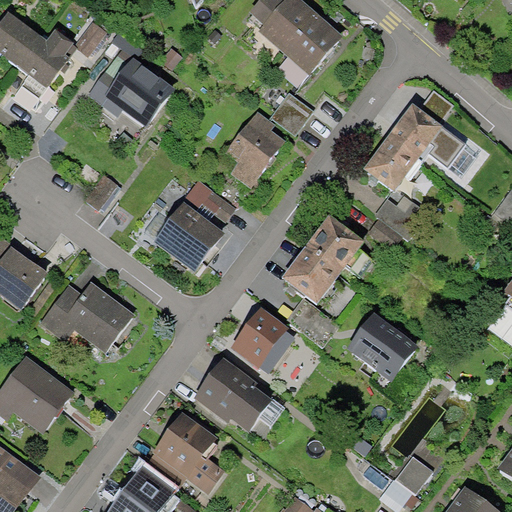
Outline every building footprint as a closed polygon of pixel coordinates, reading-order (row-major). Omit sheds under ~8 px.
[(36,1),(34,0),(13,0),(28,11),(36,1)] [(284,0),(283,0),(259,0),(247,15),(260,27),(255,33),(308,80),(344,39),(330,27),(299,0),(284,0)] [(44,42),(6,14),(0,22),(0,54),(30,77),(46,89),(66,61),(62,58),(71,44),(53,32),(44,42)] [(87,57),(104,33),(91,24),(73,48),(87,57)] [(174,90),(123,51),(89,95),(138,135),(174,90)] [(312,115),(289,96),(271,118),(295,137),(312,115)] [(442,130),(411,107),(387,140),(416,163),(442,130)] [(277,125),(257,111),(226,154),(240,163),(231,176),(252,191),(286,142),(272,132),(277,125)] [(416,163),(387,140),(363,171),(392,194),(416,163)] [(119,186),(105,175),(87,200),(101,211),(119,186)] [(502,203),(511,191),(503,185),(494,197),(502,203)] [(511,190),(511,191),(502,203),(493,214),(511,229),(511,190)] [(209,192),(200,205),(226,222),(235,209),(209,192)] [(427,215),(403,197),(396,207),(387,200),(375,215),(379,219),(403,237),(407,240),(427,215)] [(181,204),(151,241),(192,273),(221,236),(181,204)] [(362,242),(327,217),(305,247),(339,273),(362,242)] [(403,237),(379,219),(368,234),(391,252),(403,237)] [(0,294),(20,310),(47,277),(0,240),(0,294)] [(339,273),(305,247),(281,279),(315,305),(339,273)] [(511,280),(503,292),(511,298),(511,280)] [(67,284),(38,324),(67,344),(75,333),(107,355),(135,315),(88,282),(80,293),(67,284)] [(338,327),(302,299),(286,320),(322,348),(338,327)] [(286,331),(258,310),(230,349),(258,369),(286,331)] [(373,312),(345,350),(393,384),(420,346),(373,312)] [(25,355),(0,388),(0,418),(6,424),(13,415),(43,438),(77,393),(25,355)] [(221,360),(192,401),(227,426),(229,423),(248,436),(273,400),(253,387),(255,384),(221,360)] [(181,417),(145,466),(180,491),(186,482),(207,498),(225,473),(207,460),(219,445),(181,417)] [(511,447),(496,470),(511,482),(511,447)] [(15,511),(40,479),(0,448),(0,511),(15,511)] [(433,473),(412,457),(394,480),(411,493),(414,496),(433,473)] [(163,511),(174,498),(139,472),(108,511),(163,511)] [(411,493),(394,480),(384,494),(402,507),(411,493)] [(495,511),(464,490),(446,511),(495,511)] [(311,511),(294,498),(283,511),(324,511),(317,506),(311,511)]
